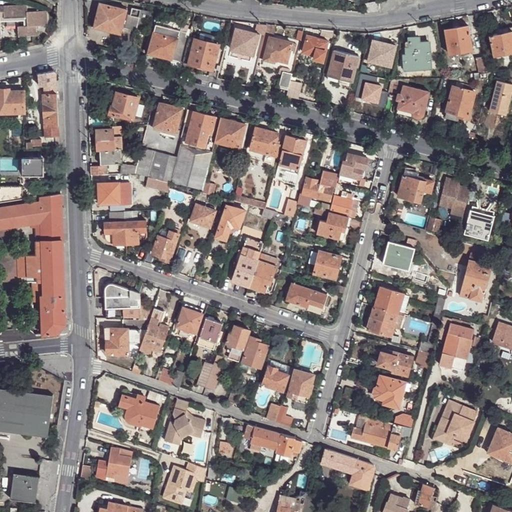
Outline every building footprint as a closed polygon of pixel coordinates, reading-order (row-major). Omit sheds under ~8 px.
[(94,27),(121,33),(127,8),(100,2),(94,27)] [(15,8),(14,6),(4,7),(5,11),(0,11),(0,37),(2,38),(2,21),(25,21),(25,26),(19,26),(19,36),(36,36),(36,26),(47,26),(47,11),(28,12),(28,6),(18,6),(18,8),(15,8)] [(140,16),(142,9),(133,7),(131,14),(129,13),(126,27),(136,30),(137,28),(140,16)] [(150,11),(142,9),(140,16),(146,17),(149,18),(150,11)] [(146,17),(140,16),(137,28),(143,29),(146,17)] [(157,16),(153,30),(178,37),(180,30),(186,31),(188,24),(157,16)] [(267,23),(260,22),(257,32),(260,33),(264,33),(267,23)] [(463,29),(462,25),(444,28),(449,53),(472,49),(468,28),(463,29)] [(489,30),(490,34),(511,29),(511,27),(511,26),(489,30)] [(260,33),(257,32),(236,27),(231,48),(252,53),(256,37),(259,38),(260,33)] [(511,29),(490,34),(494,54),(511,50),(511,29)] [(148,52),(172,59),(178,37),(153,30),(148,52)] [(178,37),(172,59),(178,60),(186,31),(180,30),(178,37)] [(178,60),(182,62),(183,61),(189,35),(190,32),(186,31),(178,60)] [(270,35),(264,33),(258,56),(264,57),(270,36),(270,35)] [(307,33),(303,50),(314,53),(314,56),(323,59),(328,39),(307,33)] [(189,35),(183,61),(189,62),(196,37),(189,35)] [(270,36),(264,57),(274,60),(275,57),(287,60),(289,51),(292,41),(270,36)] [(430,66),(429,41),(417,42),(417,36),(408,37),(409,47),(405,47),(406,54),(403,54),(404,68),(430,66)] [(219,43),(196,37),(189,62),(212,68),(219,43)] [(368,37),(363,58),(391,65),(396,44),(368,37)] [(335,48),(328,72),(342,76),(341,78),(344,79),(352,81),(358,54),(357,54),(345,51),(335,48)] [(476,56),(479,71),(487,71),(484,55),(476,56)] [(289,88),(292,72),(288,71),(289,68),(282,66),(279,67),(277,72),(282,73),(279,85),(289,88)] [(55,70),(39,73),(38,74),(40,86),(45,85),(57,84),(57,72),(55,70)] [(378,76),(360,73),(354,96),(373,101),(385,103),(388,91),(381,90),(382,85),(377,84),(378,76)] [(350,86),(352,81),(344,79),(341,78),(328,75),(327,77),(344,81),(342,84),(350,86)] [(511,88),(511,82),(497,79),(489,109),(506,113),(511,88)] [(398,107),(412,111),(412,112),(413,113),(413,114),(414,115),(415,116),(418,117),(421,116),(423,114),(424,112),(429,90),(393,81),(391,90),(398,92),(401,93),(399,101),(398,107)] [(292,83),(290,97),(299,98),(300,83),(292,83)] [(57,84),(45,85),(45,94),(57,93),(57,84)] [(452,85),(447,110),(459,114),(458,116),(464,117),(468,118),(474,90),(471,89),(464,87),(452,85)] [(25,113),(24,91),(10,91),(10,88),(0,88),(0,113),(24,113),(25,113)] [(138,97),(117,91),(113,105),(112,105),(110,113),(133,119),(134,117),(141,117),(145,101),(138,99),(138,97)] [(58,126),(57,93),(45,94),(44,94),(45,126),(46,126),(58,126)] [(160,102),(154,125),(176,130),(182,107),(171,105),(160,102)] [(412,112),(412,111),(398,107),(397,111),(397,112),(415,116),(414,115),(413,114),(413,113),(412,112)] [(194,110),(187,137),(186,141),(187,141),(200,144),(201,140),(202,141),(205,128),(208,128),(212,129),(216,116),(194,110)] [(459,114),(447,110),(446,116),(457,119),(458,116),(459,114)] [(210,136),(216,138),(221,117),(216,116),(212,129),(212,132),(211,132),(210,136)] [(216,138),(215,140),(242,146),(244,139),(242,138),(245,123),(238,121),(229,119),(221,117),(216,138)] [(59,135),(58,126),(46,126),(46,135),(59,135)] [(266,152),(276,155),(282,133),(256,126),(250,148),(266,152)] [(114,141),(113,128),(97,128),(98,148),(100,149),(114,148),(114,141)] [(287,134),(279,162),(279,163),(288,165),(300,168),(307,139),(287,134)] [(182,136),(180,142),(200,147),(200,144),(187,141),(186,141),(187,137),(182,136)] [(206,149),(213,150),(215,140),(216,138),(210,136),(209,136),(207,146),(206,149)] [(117,141),(114,141),(114,148),(100,149),(101,164),(122,163),(120,140),(116,140),(117,141)] [(171,181),(204,188),(206,181),(213,150),(206,149),(200,147),(180,142),(177,156),(171,181)] [(148,176),(170,182),(171,181),(177,156),(141,147),(139,155),(137,164),(134,172),(146,175),(148,176)] [(274,163),(276,155),(266,152),(264,160),(274,163)] [(341,172),(362,177),(364,168),(366,169),(369,157),(349,152),(347,161),(344,160),(341,172)] [(42,153),(38,157),(44,157),(44,164),(48,160),(42,153)] [(38,157),(23,157),(23,174),(44,174),(44,166),(44,164),(44,157),(38,157)] [(121,173),(134,172),(137,164),(125,163),(122,163),(121,173)] [(91,174),(104,173),(104,165),(101,165),(91,166),(91,174)] [(302,204),(310,205),(312,195),(331,200),(335,186),(336,186),(339,173),(324,169),(320,183),(317,182),(318,179),(307,176),(303,193),(301,192),(298,202),(302,204)] [(405,169),(404,174),(418,177),(419,172),(405,169)] [(340,172),(339,177),(343,178),(353,181),(352,182),(360,184),(362,177),(341,172),(340,172)] [(418,177),(404,174),(402,184),(427,191),(431,192),(434,180),(424,177),(423,179),(418,177)] [(167,190),(170,182),(148,176),(145,185),(167,190)] [(446,177),(439,204),(452,207),(464,211),(470,187),(459,184),(460,180),(446,177)] [(129,181),(119,182),(119,202),(130,201),(129,181)] [(203,191),(213,194),(216,184),(206,181),(204,188),(203,191)] [(119,202),(119,182),(99,183),(99,202),(119,202)] [(427,191),(402,184),(398,195),(421,201),(423,192),(425,192),(427,191)] [(0,202),(17,200),(23,199),(23,186),(0,185),(0,202)] [(61,193),(41,197),(41,202),(42,223),(44,296),(42,296),(42,300),(43,334),(58,332),(66,323),(61,193)] [(250,204),(255,205),(256,199),(236,194),(235,199),(250,204)] [(341,195),(341,197),(353,199),(351,210),(355,211),(359,198),(354,197),(354,196),(347,194),(346,196),(341,195)] [(330,210),(350,215),(351,210),(353,199),(341,197),(334,195),(332,204),(331,207),(330,210)] [(227,204),(229,198),(223,197),(220,205),(226,207),(227,204)] [(288,198),(284,213),(293,215),(297,200),(288,198)] [(265,208),(266,202),(256,199),(255,205),(265,208)] [(41,202),(0,208),(0,228),(19,226),(32,224),(42,223),(41,202)] [(200,221),(211,224),(216,209),(197,202),(191,219),(200,222),(200,221)] [(322,202),(321,208),(326,209),(329,210),(330,210),(331,207),(332,204),(322,202)] [(227,204),(226,207),(216,235),(226,238),(231,224),(239,226),(245,209),(227,204)] [(473,204),(472,208),(494,214),(495,211),(473,204)] [(325,215),(326,209),(321,208),(314,207),(313,212),(325,215)] [(452,207),(451,213),(463,216),(464,211),(452,207)] [(274,211),(265,208),(262,216),(271,219),(272,218),(274,211)] [(494,214),(472,208),(470,208),(464,232),(488,239),(495,215),(494,214)] [(347,226),(350,215),(330,210),(329,210),(327,221),(321,219),(318,232),(340,238),(342,230),(343,225),(347,226)] [(122,217),(122,211),(109,211),(110,221),(125,221),(125,217),(122,217)] [(277,211),(274,211),(272,218),(284,221),(286,214),(277,211)] [(409,225),(426,229),(427,222),(429,215),(421,212),(420,219),(412,217),(409,225)] [(427,228),(439,231),(442,218),(431,215),(427,228)] [(146,220),(125,221),(126,243),(139,242),(138,236),(138,231),(140,231),(146,231),(146,220)] [(125,221),(110,221),(104,221),(104,233),(104,235),(106,239),(109,242),(113,243),(126,243),(125,221)] [(44,296),(42,223),(32,224),(32,226),(37,226),(38,253),(18,254),(18,276),(38,275),(38,285),(36,286),(35,287),(34,288),(33,291),(33,300),(42,300),(42,296),(44,296)] [(20,236),(19,226),(0,228),(0,241),(1,244),(1,248),(0,249),(0,264),(1,266),(3,269),(2,273),(0,274),(0,280),(18,280),(18,281),(28,281),(29,300),(33,300),(33,291),(34,288),(35,287),(36,286),(38,285),(38,275),(18,276),(18,254),(17,251),(14,250),(11,247),(11,243),(12,239),(15,237),(20,236)] [(167,228),(164,236),(176,241),(180,230),(168,226),(167,228)] [(160,229),(158,234),(164,236),(167,228),(165,228),(164,227),(162,227),(160,229)] [(164,236),(158,234),(152,252),(162,255),(161,258),(169,260),(176,241),(164,236)] [(258,258),(263,242),(247,236),(241,253),(258,258)] [(405,245),(389,240),(383,262),(409,270),(415,247),(411,246),(405,245)] [(341,259),(342,255),(320,249),(314,271),(336,277),(341,259)] [(249,285),(258,258),(241,253),(238,261),(237,265),(233,275),(232,279),(249,285)] [(471,253),(469,259),(483,262),(484,256),(471,253)] [(276,265),(258,258),(249,285),(265,291),(268,282),(269,279),(271,280),(276,265)] [(483,262),(469,259),(462,286),(460,294),(470,297),(481,300),(491,264),(483,262)] [(286,299),(308,306),(309,301),(323,306),(324,304),(327,295),(327,293),(304,286),(305,281),(296,278),(295,282),(292,281),(286,299)] [(141,305),(141,304),(140,291),(113,282),(110,282),(107,284),(106,287),(106,306),(125,306),(140,305),(141,305)] [(376,295),(373,305),(375,306),(399,312),(404,292),(382,286),(379,296),(376,295)] [(404,292),(399,312),(404,314),(410,294),(404,292)] [(439,294),(432,322),(434,322),(439,324),(442,314),(446,296),(439,294)] [(309,301),(308,306),(325,312),(328,305),(327,305),(324,304),(323,306),(309,301)] [(149,318),(151,318),(154,306),(141,304),(141,305),(140,305),(140,318),(149,318)] [(139,318),(140,318),(140,305),(125,306),(125,317),(139,318)] [(120,317),(125,317),(125,306),(106,306),(107,317),(120,317)] [(151,318),(149,322),(160,325),(161,322),(169,325),(171,319),(168,318),(167,321),(161,319),(164,310),(154,306),(151,318)] [(181,326),(189,329),(196,331),(202,312),(183,306),(177,325),(181,326)] [(399,312),(375,306),(371,320),(368,328),(383,333),(385,325),(394,328),(395,327),(399,312)] [(404,314),(399,312),(395,327),(400,328),(404,314)] [(442,314),(439,324),(436,336),(445,338),(452,317),(442,314)] [(214,319),(208,317),(206,316),(197,342),(206,346),(209,338),(216,341),(218,335),(220,329),(223,322),(214,319)] [(142,341),(149,318),(140,318),(139,318),(125,317),(120,317),(120,327),(128,327),(141,327),(142,341)] [(472,322),(452,317),(445,338),(439,363),(463,370),(474,329),(470,327),(472,322)] [(511,347),(511,325),(499,321),(493,341),(511,347)] [(143,341),(140,348),(151,352),(153,347),(161,350),(169,325),(161,322),(160,325),(149,322),(143,341)] [(439,324),(434,322),(429,342),(434,343),(436,336),(439,324)] [(240,357),(242,358),(246,347),(244,346),(250,328),(235,323),(234,328),(231,327),(227,342),(233,344),(229,356),(239,360),(240,357)] [(113,339),(107,339),(108,354),(129,354),(129,341),(128,327),(120,327),(112,326),(113,339)] [(187,336),(189,329),(181,326),(179,334),(187,336)] [(141,327),(128,327),(129,341),(131,341),(142,341),(141,327)] [(243,360),(257,365),(261,366),(269,342),(260,340),(261,337),(251,334),(243,360)] [(473,345),(479,347),(483,335),(480,334),(479,336),(476,335),(473,345)] [(214,348),(216,341),(209,338),(206,346),(214,348)] [(422,340),(420,349),(431,352),(434,343),(429,342),(422,340)] [(489,352),(492,343),(484,341),(481,350),(489,352)] [(431,352),(420,349),(417,362),(428,368),(431,352)] [(379,362),(394,367),(397,354),(382,350),(379,362)] [(397,354),(394,367),(393,370),(408,374),(413,355),(398,351),(398,352),(397,354)] [(256,370),(257,365),(243,360),(241,365),(256,370)] [(198,382),(206,386),(213,364),(205,361),(198,382)] [(213,364),(206,386),(215,388),(223,365),(214,362),(213,364)] [(132,371),(135,372),(136,370),(140,371),(141,367),(134,364),(132,371)] [(278,367),(270,364),(263,382),(283,390),(289,374),(277,369),(278,367)] [(298,392),(310,395),(315,374),(295,369),(289,396),(297,397),(298,392)] [(158,380),(179,387),(184,372),(177,370),(174,378),(160,374),(158,380)] [(381,373),(376,395),(389,399),(388,402),(399,406),(402,395),(405,396),(407,387),(410,388),(411,382),(381,373)] [(231,390),(228,400),(235,403),(240,388),(233,385),(231,390)] [(220,401),(227,404),(228,400),(231,390),(225,387),(220,401)] [(0,429),(48,436),(53,395),(0,388),(0,429)] [(164,394),(150,388),(147,395),(161,401),(164,394)] [(129,422),(130,422),(141,425),(142,423),(153,426),(159,405),(144,400),(136,398),(122,394),(119,404),(123,405),(128,407),(126,416),(127,420),(129,422)] [(186,400),(176,397),(171,411),(174,418),(173,421),(168,419),(163,439),(172,441),(174,434),(178,432),(179,436),(187,432),(192,429),(201,432),(204,419),(192,415),(187,418),(184,412),(185,409),(188,401),(186,400)] [(454,434),(452,438),(464,443),(477,411),(449,399),(444,410),(449,412),(446,418),(442,416),(437,427),(454,434)] [(267,417),(276,420),(279,412),(280,406),(272,403),(267,417)] [(141,425),(130,422),(129,422),(127,420),(126,416),(128,407),(123,405),(121,413),(121,414),(121,419),(123,423),(126,426),(133,429),(140,430),(141,425)] [(192,415),(185,409),(184,412),(187,418),(192,415)] [(276,420),(290,426),(293,417),(279,412),(276,420)] [(367,423),(369,416),(360,413),(356,427),(365,429),(366,422),(367,423)] [(412,427),(415,416),(404,413),(393,416),(392,422),(403,425),(412,427)] [(385,427),(387,421),(369,416),(367,423),(366,422),(365,429),(356,427),(355,427),(352,436),(379,444),(382,435),(377,434),(380,426),(385,427)] [(401,435),(403,425),(392,422),(387,421),(385,427),(393,429),(392,432),(401,435)] [(253,426),(248,424),(245,435),(251,437),(254,426),(253,426)] [(409,437),(412,427),(403,425),(401,435),(409,437)] [(295,437),(254,426),(251,437),(250,441),(252,441),(262,445),(278,449),(277,451),(290,455),(292,449),(295,437)] [(393,429),(385,427),(380,426),(377,434),(382,435),(379,444),(388,446),(389,440),(391,432),(392,432),(393,429)] [(511,431),(509,430),(498,426),(487,451),(511,461),(511,431)] [(450,443),(452,438),(454,434),(437,427),(434,437),(450,443)] [(399,443),(401,435),(392,432),(391,432),(389,440),(399,443)] [(301,440),(295,437),(292,449),(299,450),(301,440)] [(398,448),(399,443),(389,440),(388,446),(398,448)] [(232,445),(220,441),(219,450),(230,454),(232,445)] [(132,451),(119,446),(111,445),(108,462),(105,478),(127,482),(132,451)] [(320,462),(327,464),(329,465),(334,451),(325,448),(320,462)] [(334,451),(329,465),(352,473),(348,482),(358,486),(362,474),(361,474),(365,461),(334,451)] [(108,462),(98,460),(95,477),(105,478),(108,462)] [(184,468),(172,464),(161,496),(180,502),(185,489),(190,491),(194,478),(202,480),(206,467),(186,461),(184,468)] [(375,465),(365,461),(361,474),(362,474),(358,486),(368,489),(375,465)] [(91,464),(82,463),(80,478),(89,480),(91,464)] [(217,464),(210,463),(208,477),(215,477),(217,464)] [(11,499),(35,502),(39,476),(15,473),(11,499)] [(424,482),(421,481),(415,502),(419,503),(424,482)] [(433,485),(424,482),(419,503),(429,506),(435,486),(433,485)] [(320,494),(305,491),(304,496),(303,501),(300,511),(316,511),(320,498),(320,495),(321,494),(320,494)] [(406,511),(411,498),(404,495),(403,497),(391,492),(388,501),(386,501),(381,511),(406,511)] [(279,495),(276,510),(283,511),(288,511),(292,498),(279,495)] [(300,511),(303,501),(298,500),(298,499),(292,498),(288,511),(300,511)] [(127,505),(114,502),(113,509),(108,508),(100,507),(99,511),(126,511),(127,506),(127,505)] [(511,511),(511,508),(510,507),(509,509),(493,503),(489,511),(511,511)]
